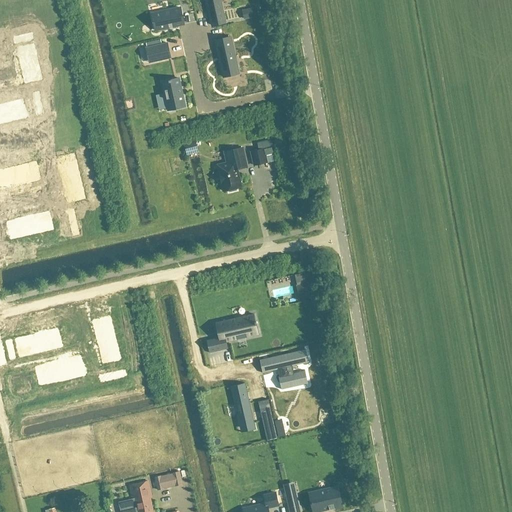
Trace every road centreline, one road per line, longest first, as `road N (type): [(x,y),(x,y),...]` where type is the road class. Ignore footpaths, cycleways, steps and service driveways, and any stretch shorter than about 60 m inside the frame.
road 1 (unclassified): [(390,505),(343,236)]
road 2 (residential): [(316,87),(203,109),(190,54),(198,38)]
road 3 (residential): [(0,312),(179,273)]
road 4 (residential): [(179,273),(203,378),(251,368)]
road 5 (unclassified): [(343,236),(316,87)]
